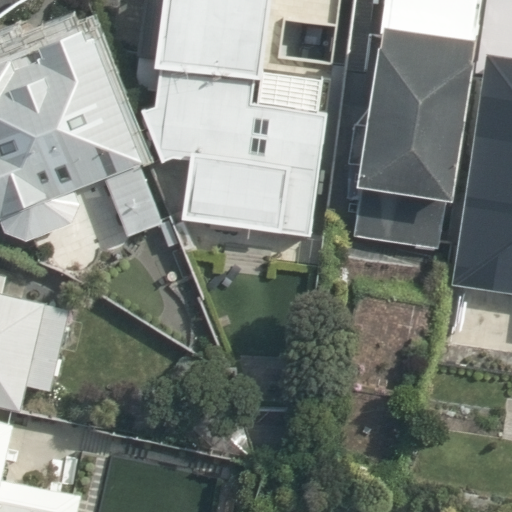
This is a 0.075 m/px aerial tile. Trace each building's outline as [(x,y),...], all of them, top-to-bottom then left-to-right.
[(274,226),(309,231),(331,60),(279,54),(284,14),(337,20),(339,0),(163,0),(154,100),(138,99),(157,153),(193,158),(189,190),(277,202),(274,226)] [(354,233),(437,245),(444,195),(452,196),(479,0),(381,0),(357,181),(361,182),(354,233)] [(0,222),(1,227),(28,228),(81,208),(74,186),(107,174),(129,234),(164,221),(95,32),(88,35),(84,25),(4,52),(5,56),(0,58),(0,222)] [(465,256),(511,264),(511,40),(511,43),(495,40),(469,196),(475,197),(465,256)] [(0,403),(21,408),(27,384),(51,389),(70,306),(2,291),(6,275),(0,273),(0,403)] [(0,492),(16,418),(0,414),(0,492)]
